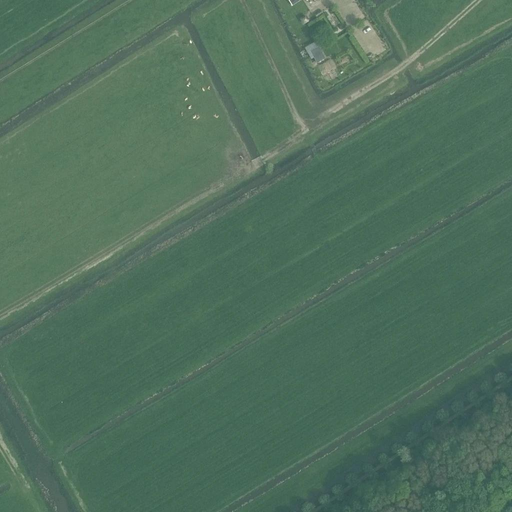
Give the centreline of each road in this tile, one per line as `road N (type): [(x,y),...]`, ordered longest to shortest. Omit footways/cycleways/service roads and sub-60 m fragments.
road 1 (track): [(477,0),(413,57),(263,160),(0,321)]
road 2 (track): [(304,131),(241,0)]
